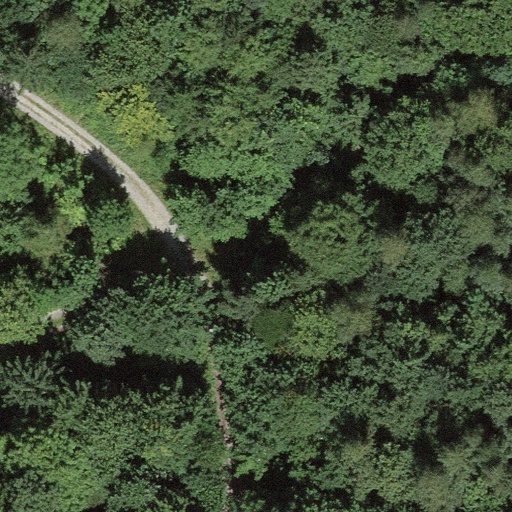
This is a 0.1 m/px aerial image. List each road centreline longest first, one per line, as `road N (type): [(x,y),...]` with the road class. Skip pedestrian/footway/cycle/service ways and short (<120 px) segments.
road 1 (track): [(0,337),(117,300),(326,187),(451,66),(511,26)]
road 2 (track): [(228,511),(228,381),(197,260),(84,132),(0,78)]
